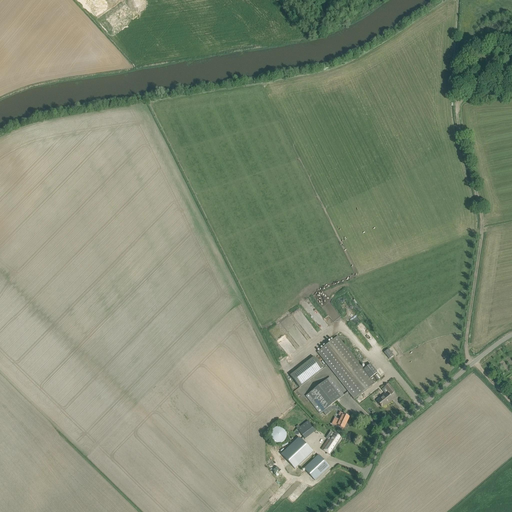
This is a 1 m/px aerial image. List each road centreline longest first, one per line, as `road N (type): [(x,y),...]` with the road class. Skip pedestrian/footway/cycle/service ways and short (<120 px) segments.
road 1 (track): [(511,95),(456,105),(482,218),(465,345),(473,362)]
road 2 (unclassified): [(327,511),(359,484),(390,431),(511,334)]
